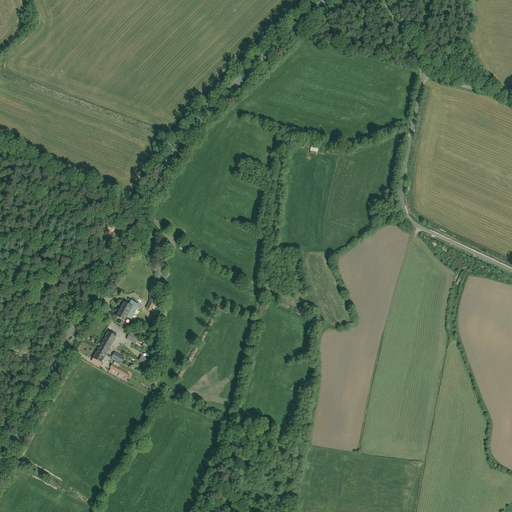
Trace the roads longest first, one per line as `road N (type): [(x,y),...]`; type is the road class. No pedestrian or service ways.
road 1 (tertiary): [(0,461),(180,144),(323,0)]
road 2 (residential): [(422,75),(402,214),(418,230),(511,269)]
